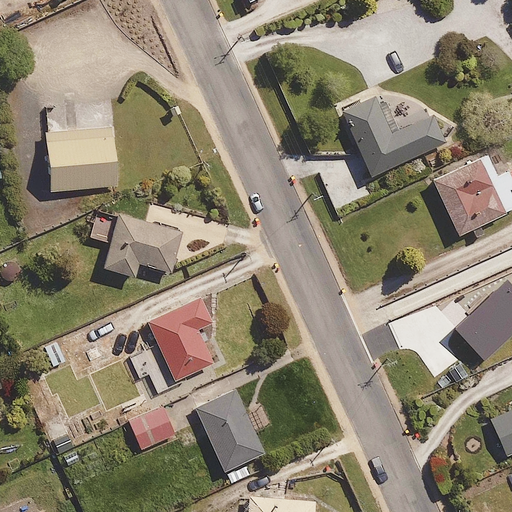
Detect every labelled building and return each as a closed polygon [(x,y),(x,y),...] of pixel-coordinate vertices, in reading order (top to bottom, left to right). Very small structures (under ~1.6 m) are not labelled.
[(387,129),(372,95),(337,111),(365,174),(440,141),(427,112),(387,129)] [(44,190),(114,184),(109,125),(40,130),(44,190)] [(451,233),(466,226),(471,238),(481,233),(476,222),(511,205),(511,201),(507,189),(511,186),(511,182),(507,172),(495,177),(484,152),(426,178),(451,233)] [(114,213),(99,266),(128,274),(127,279),(143,284),(149,265),(167,271),(178,231),(114,213)] [(209,321),(198,297),(145,321),(170,379),(209,362),(194,328),(209,321)] [(100,357),(86,329),(59,342),(68,360),(84,353),(89,362),(100,357)] [(258,452),(231,390),(191,407),(218,469),(258,452)] [(170,433),(159,406),(125,421),(136,447),(170,433)] [(511,449),(511,407),(486,419),(501,455),(511,449)] [(310,511),(311,500),(244,496),(242,511),(310,511)]
